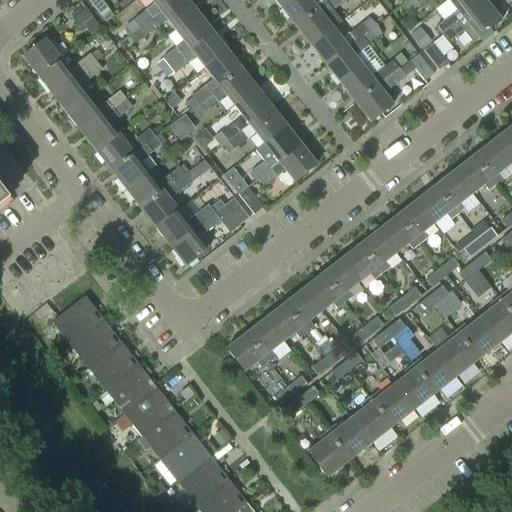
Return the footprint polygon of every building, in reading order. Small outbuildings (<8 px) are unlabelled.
[(88,0),(87,1),(105,24),(113,17),(100,0),(88,0)] [(146,11),(132,21),(138,29),(151,19),(152,19),(159,13),(159,12),(175,0),(149,0),(153,5),(146,11)] [(151,19),(138,29),(139,29),(144,37),(145,37),(166,21),(174,31),(197,14),(186,0),(175,0),(159,12),(159,13),(152,19),(151,19)] [(272,0),(281,10),(292,0),(272,0)] [(292,0),(281,10),(295,29),(325,5),(331,0),(292,0)] [(343,0),(331,0),(325,5),(295,29),(310,48),(333,30),(342,23),(333,12),(345,2),(343,0)] [(485,2),(483,0),(448,0),(448,1),(456,12),(435,28),(441,36),(462,19),(485,2)] [(485,2),(462,19),(441,36),(448,44),(469,28),(478,39),(501,21),(500,20),(485,2)] [(71,20),(78,28),(92,18),(85,9),(71,20)] [(175,49),(162,59),(163,60),(168,67),(189,50),(212,32),(197,14),(174,31),(183,42),(175,49)] [(376,26),(368,20),(362,24),(369,32),(376,26)] [(132,21),(124,28),(130,35),(131,35),(139,29),(138,29),(132,21)] [(349,35),(356,42),(369,32),(362,24),(349,35)] [(381,36),(376,26),(369,32),(375,40),(381,36)] [(131,35),(128,37),(135,45),(144,37),(139,29),(131,35)] [(410,36),(422,51),(431,44),(419,29),(410,36)] [(333,30),(310,48),(325,67),(348,49),(333,30)] [(189,50),(168,67),(174,74),(174,75),(187,65),(196,59),(204,69),(227,51),(212,32),(189,50)] [(369,32),(355,43),(348,49),(325,67),(340,85),(362,68),(354,57),(362,51),(375,40),(369,32)] [(37,78),(59,60),(69,53),(55,35),(46,42),(45,41),(45,40),(21,59),(22,59),(37,78)] [(423,51),(438,72),(448,64),(433,44),(423,51)] [(198,104),(241,70),(227,51),(204,69),(212,80),(192,97),(198,104)] [(52,97),(96,62),(90,54),(68,71),(59,60),(37,78),(52,97)] [(399,56),(391,62),(398,70),(398,71),(406,64),(399,56)] [(408,63),(424,82),(433,75),(417,56),(408,63)] [(163,60),(156,64),(162,71),(168,67),(163,60)] [(96,62),(52,97),(66,115),(89,98),(80,87),(102,70),(96,62)] [(354,104),(377,86),(398,70),(391,62),(379,72),(378,72),(370,78),(362,68),(340,85),(354,104)] [(168,67),(162,71),(167,79),(174,74),(168,67)] [(233,107),(256,89),(241,70),(198,104),(204,113),(225,96),(233,107)] [(398,70),(377,86),(354,104),(369,123),(368,123),(369,124),(392,106),(392,105),(383,94),(404,78),(398,71),(398,70)] [(248,126),(271,108),(256,89),(233,107),(242,118),(235,124),(221,135),(227,142),(241,132),(248,126)] [(89,98),(66,115),(81,134),(125,100),(119,92),(98,109),(89,98)] [(125,100),(81,134),(96,153),(119,136),(110,124),(132,108),(125,100)] [(198,104),(190,111),(197,119),(204,113),(198,104)] [(263,145),(286,127),(271,108),(248,126),(263,145)] [(177,123),(187,136),(195,130),(185,117),(177,123)] [(257,180),(301,146),(286,127),(263,145),(272,156),(264,162),(251,173),(257,180)] [(511,128),(511,127),(492,142),(510,166),(511,164),(511,128)] [(141,149),(154,138),(148,130),(135,141),(141,149)] [(247,140),(241,132),(227,142),(234,150),(247,140)] [(221,135),(220,133),(212,139),(219,148),(222,146),(227,142),(221,135)] [(154,138),(160,146),(165,142),(159,134),(154,138)] [(111,172),(133,155),(119,136),(96,153),(111,172)] [(154,138),(141,149),(133,155),(111,172),(125,191),(148,173),(139,163),(160,146),(154,138)] [(222,146),(229,154),(234,150),(227,142),(222,146)] [(510,166),(492,142),(473,157),(495,186),(502,180),(498,175),(510,166)] [(315,165),(301,146),(257,180),(264,188),(276,178),(284,172),(293,183),(292,183),(293,184),(316,165),(316,164),(315,165)] [(495,186),(473,157),(454,172),(472,195),(484,186),(488,192),(495,186)] [(184,176),(188,173),(183,166),(179,169),(184,176)] [(148,173),(125,191),(140,210),(163,192),(171,186),(184,176),(179,169),(178,168),(165,178),(157,184),(148,173)] [(472,195),(454,172),(435,186),(457,215),(464,210),(460,204),(472,195)] [(184,176),(171,186),(176,194),(190,184),(184,176)] [(457,215),(435,186),(416,201),(434,225),(446,216),(450,221),(457,215)] [(238,195),(254,215),(261,209),(248,188),(238,195)] [(155,229),(178,211),(163,192),(140,210),(155,229)] [(239,227),(248,219),(233,200),(224,206),(239,227)] [(178,211),(155,229),(170,248),(213,214),(214,214),(224,207),(220,201),(210,209),(207,206),(186,223),(178,211)] [(434,225),(416,201),(397,216),(419,245),(426,239),(422,234),(434,225)] [(507,229),(511,224),(511,212),(501,221),(507,229)] [(213,214),(170,248),(184,267),(184,268),(208,249),(207,249),(198,238),(220,222),(214,214),(213,214)] [(419,245),(397,216),(378,231),(396,254),(408,245),(412,251),(419,245)] [(482,248),(496,238),(490,229),(476,240),(482,248)] [(396,254),(378,231),(359,246),(381,274),(388,269),(384,264),(396,254)] [(511,231),(499,242),(506,250),(511,244),(511,231)] [(469,258),(482,248),(476,240),(463,251),(469,258)] [(381,274),(359,246),(340,260),(358,284),(370,275),(374,280),(381,274)] [(470,264),(477,272),(491,262),(484,254),(470,264)] [(444,278),(458,267),(451,259),(438,270),(444,278)] [(358,284),(340,260),(321,275),(343,304),(350,298),(346,293),(358,284)] [(470,264),(457,275),(463,283),(477,272),(470,264)] [(431,288),(444,278),(438,270),(425,280),(431,288)] [(343,304),(321,275),(302,290),(320,314),(332,304),(336,310),(343,304)] [(427,298),(434,306),(447,295),(441,287),(427,298)] [(406,307),(420,297),(413,289),(400,299),(406,307)] [(320,314),(302,290),(283,305),(305,334),(313,328),(309,323),(320,314)] [(497,298),(511,316),(511,292),(508,295),(506,292),(497,298)] [(69,347),(103,321),(85,297),(51,324),(69,347)] [(427,298),(414,308),(421,316),(434,306),(427,298)] [(499,344),(511,334),(511,316),(497,298),(489,305),(492,308),(479,318),(499,344)] [(393,318),(406,307),(400,299),(387,310),(393,318)] [(305,334),(283,305),(264,320),(282,343),(294,334),(298,339),(305,334)] [(376,318),(362,329),(369,337),(382,326),(376,318)] [(454,332),(477,361),(499,344),(479,318),(466,329),(463,325),(454,332)] [(282,343),(264,320),(245,334),(267,363),(275,357),(271,352),(282,343)] [(103,321),(69,347),(87,370),(121,343),(103,321)] [(385,331),(391,339),(404,329),(398,321),(385,331)] [(369,337),(362,329),(349,339),(355,347),(369,337)] [(385,331),(371,341),(377,350),(391,339),(385,331)] [(456,378),(477,361),(454,332),(446,339),(448,342),(436,352),(456,378)] [(267,363),(245,334),(225,350),(243,374),(256,364),(260,369),(267,363)] [(333,350),(326,342),(318,348),(325,356),(333,350)] [(121,343),(87,370),(105,393),(138,366),(121,343)] [(331,366),(344,356),(338,348),(325,358),(331,366)] [(411,365),(434,395),(456,378),(436,352),(423,362),(420,359),(411,365)] [(342,365),(348,373),(361,362),(355,354),(342,365)] [(318,377),(331,366),(325,358),(312,368),(318,377)] [(342,365),(328,375),(335,383),(348,373),(342,365)] [(413,411),(434,395),(411,365),(403,372),(406,375),(393,386),(413,411)] [(138,366),(105,393),(123,416),(156,389),(138,366)] [(293,396),(306,386),(300,377),(287,388),(293,396)] [(368,399),(391,428),(413,411),(393,386),(380,396),(377,392),(368,399)] [(299,398),(305,406),(318,396),(313,387),(299,398)] [(194,397),(187,388),(181,393),(187,402),(194,397)] [(280,406),(293,396),(287,388),(273,398),(280,406)] [(156,389),(123,416),(141,439),(174,412),(156,389)] [(299,398),(285,409),(292,417),(305,406),(299,398)] [(370,445),(391,428),(368,399),(360,405),(363,409),(350,419),(370,445)] [(174,412),(141,439),(159,461),(192,435),(174,412)] [(325,432),(348,462),(370,445),(350,419),(337,429),(334,426),(325,432)] [(326,479),(348,462),(325,432),(317,439),(320,443),(306,453),(326,479)] [(221,447),(230,440),(224,434),(215,441),(221,447)] [(192,435),(159,461),(177,484),(210,458),(192,435)] [(210,458),(177,484),(194,507),(228,481),(210,458)] [(228,481),(194,507),(198,511),(235,511),(246,504),(228,481)] [(158,498),(165,493),(158,484),(151,489),(158,498)]
